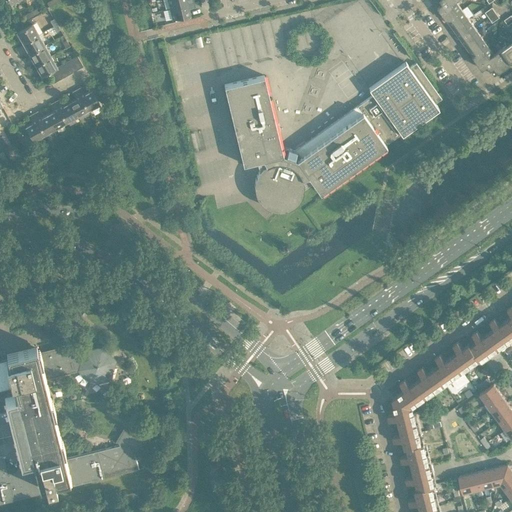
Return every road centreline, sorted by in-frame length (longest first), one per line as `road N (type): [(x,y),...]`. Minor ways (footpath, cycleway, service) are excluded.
road 1 (secondary): [(280,372),(95,221),(38,210),(0,219)]
road 2 (secondary): [(0,252),(79,242),(263,385)]
road 3 (residential): [(402,511),(374,399),(379,385),(511,289)]
road 4 (secondary): [(511,208),(280,372)]
road 5 (secondary): [(285,385),(306,379),(511,235)]
road 6 (residential): [(402,0),(470,93),(511,78)]
road 7 (secondary): [(316,511),(285,385)]
road 8 (secondary): [(263,385),(288,511)]
